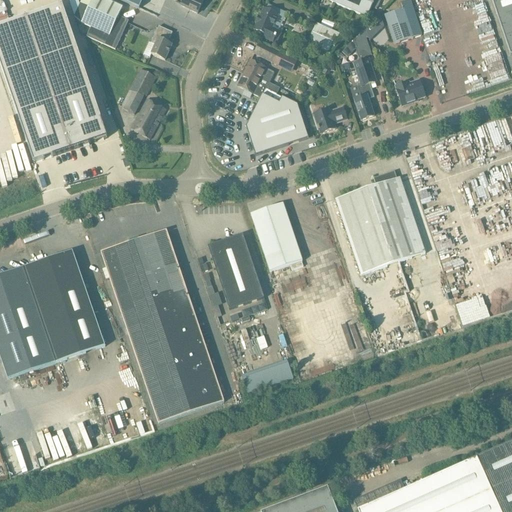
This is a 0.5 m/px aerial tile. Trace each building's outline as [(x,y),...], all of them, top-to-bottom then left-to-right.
[(122,9),(102,0),(82,0),(73,21),(81,24),(90,28),(86,38),(114,51),(125,26),(116,22),(122,9)] [(117,0),(139,10),(143,0),(117,0)] [(203,2),(199,0),(183,0),(180,7),(197,15),(203,2)] [(374,0),(330,0),(329,2),(367,19),(374,0)] [(511,0),(491,0),(510,57),(511,56),(511,0)] [(403,11),(384,17),(394,46),(413,39),(422,36),(411,3),(402,6),(403,11)] [(62,6),(0,27),(0,64),(34,164),(108,139),(62,6)] [(268,6),(265,11),(263,10),(263,11),(264,11),(261,19),(259,18),(256,24),(257,25),(254,31),(264,36),(263,38),(273,43),(273,42),(275,39),(276,37),(275,37),(277,33),(272,30),(277,18),(280,20),(283,13),(268,6)] [(380,14),(365,28),(369,39),(370,42),(384,27),(380,14)] [(345,39),(316,25),(315,29),(309,27),(302,42),(331,55),(345,39)] [(149,43),(143,55),(150,58),(151,56),(165,62),(172,46),(171,45),(172,43),(171,41),(169,40),(172,34),(158,27),(151,44),(149,43)] [(354,41),(342,53),(348,59),(356,50),(359,61),(372,57),(366,40),(369,39),(365,28),(354,41)] [(260,44),(254,55),(273,64),(273,63),(291,72),(296,62),(278,53),(270,49),(260,44)] [(376,83),(369,60),(353,65),(360,84),(357,85),(361,99),(354,101),(361,122),(374,118),(368,100),(374,99),(370,85),(376,83)] [(251,61),(244,74),(259,82),(258,84),(266,89),(265,90),(277,96),(280,90),(269,84),(275,74),(266,69),(251,61)] [(128,94),(121,109),(135,116),(145,96),(147,97),(156,79),(140,70),(128,94)] [(259,82),(244,74),(237,87),(261,99),(265,90),(266,89),(258,84),(259,82)] [(425,99),(419,83),(409,87),(408,84),(395,88),(402,108),(413,104),(412,103),(425,99)] [(277,96),(265,90),(261,99),(246,129),(255,157),(309,140),(298,107),(277,96)] [(166,111),(147,100),(131,130),(149,141),(166,111)] [(347,121),(343,109),(330,114),(329,111),(314,116),(309,101),(305,109),(313,133),(319,131),(320,136),(335,130),(334,126),(347,121)] [(0,168),(0,172),(29,180),(32,166),(3,158),(0,168)] [(397,180),(394,173),(373,180),(376,187),(335,201),(361,277),(425,255),(400,179),(397,180)] [(302,263),(283,205),(251,216),(270,274),(302,263)] [(224,403),(166,232),(137,242),(136,240),(130,243),(130,244),(100,254),(158,426),(224,403)] [(422,236),(426,253),(434,252),(431,235),(422,236)] [(264,299),(242,236),(207,248),(229,311),(264,299)] [(105,348),(72,253),(23,270),(0,277),(0,358),(8,381),(55,365),(105,348)] [(293,380),(287,362),(242,377),(248,395),(293,380)] [(511,511),(511,442),(405,490),(401,480),(354,501),(358,511),(511,511)] [(336,511),(327,488),(264,511),(336,511)]
